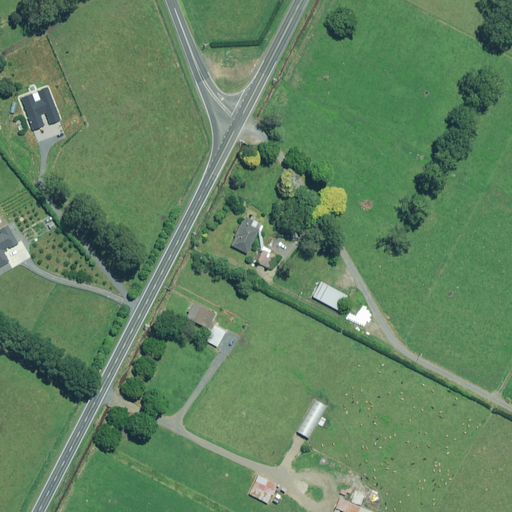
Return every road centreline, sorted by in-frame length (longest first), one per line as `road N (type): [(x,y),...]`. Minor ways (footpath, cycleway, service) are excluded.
road 1 (tertiary): [(226,146),(38,511)]
road 2 (tertiary): [(300,0),(244,110)]
